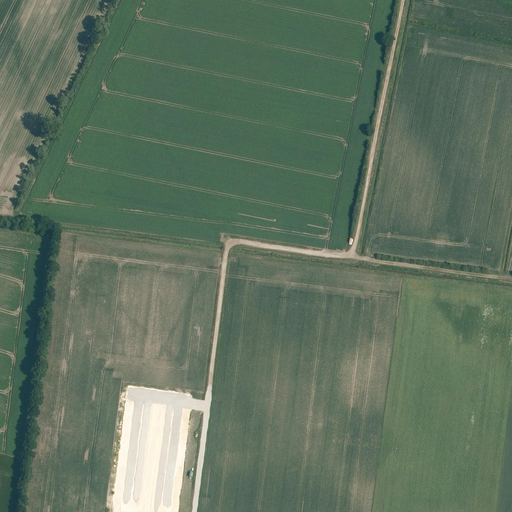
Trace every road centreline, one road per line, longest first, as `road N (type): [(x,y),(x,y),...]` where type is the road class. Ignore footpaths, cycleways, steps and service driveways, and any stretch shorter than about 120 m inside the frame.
road 1 (track): [(194,511),(229,243),(511,278)]
road 2 (track): [(352,257),(403,0)]
